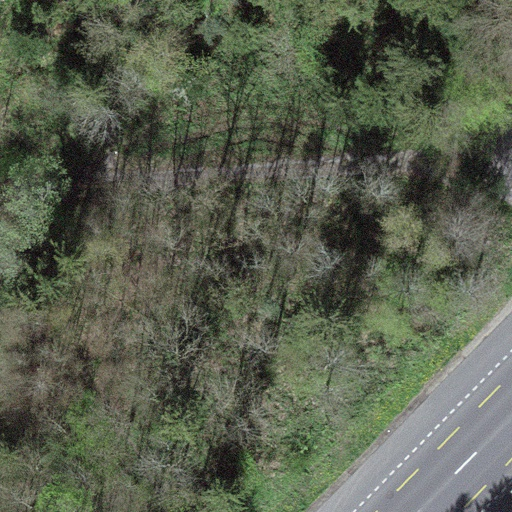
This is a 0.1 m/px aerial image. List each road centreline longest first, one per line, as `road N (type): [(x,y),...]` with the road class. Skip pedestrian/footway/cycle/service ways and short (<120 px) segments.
road 1 (track): [(511,164),(130,172),(0,195)]
road 2 (primary): [(511,416),(417,511)]
